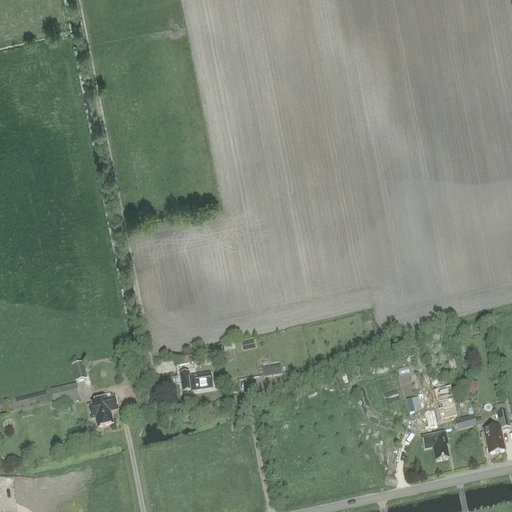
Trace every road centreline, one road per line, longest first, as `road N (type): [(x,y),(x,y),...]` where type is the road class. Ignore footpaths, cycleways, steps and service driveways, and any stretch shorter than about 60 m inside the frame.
road 1 (track): [(75,0),(154,394)]
road 2 (track): [(271,511),(250,416),(225,406),(176,419),(154,394)]
road 3 (tertiary): [(312,511),(511,470)]
road 4 (track): [(154,394),(122,403),(141,511)]
